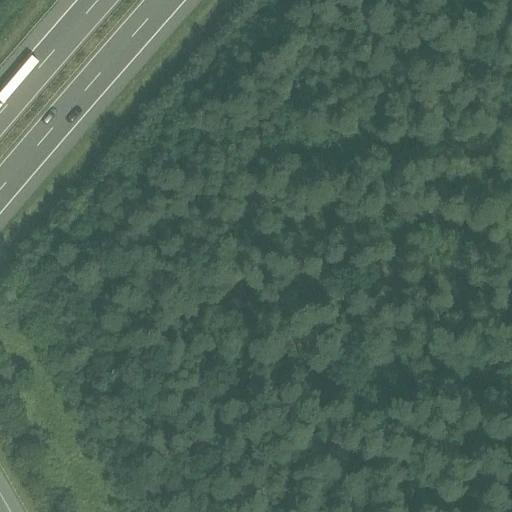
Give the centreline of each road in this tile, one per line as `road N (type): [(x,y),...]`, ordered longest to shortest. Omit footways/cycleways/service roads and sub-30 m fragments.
road 1 (motorway): [(0,191),(169,0)]
road 2 (motorway): [(99,0),(0,113)]
